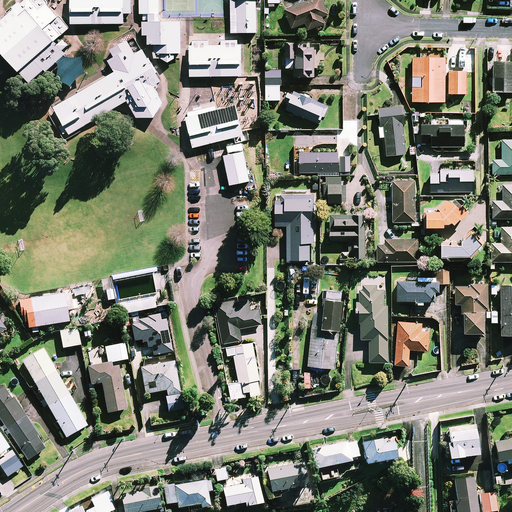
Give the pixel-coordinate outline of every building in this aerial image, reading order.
[(41,12),(30,0),(29,0),(0,25),(0,48),(21,73),(32,86),(68,56),(65,52),(70,48),(65,42),(60,46),(57,43),(71,31),(48,6),(41,12)] [(73,0),(73,26),(127,26),(127,16),(134,16),(133,0),(73,0)] [(151,23),(145,23),(145,37),(149,37),(149,46),(156,46),(156,54),(155,54),(156,60),(177,60),(177,55),(184,55),(184,23),(162,23),(161,0),(142,0),(142,16),(151,16),(151,23)] [(328,15),(323,0),(314,0),(285,9),(291,28),(305,24),(307,31),(324,26),(321,17),(328,15)] [(259,1),(233,1),(233,18),(233,35),(259,35),(259,1)] [(137,55),(129,41),(112,51),(116,58),(110,62),(117,73),(55,109),(71,136),(129,103),(139,119),(165,104),(155,87),(163,83),(145,51),(137,55)] [(194,47),(192,47),(192,79),(244,78),(244,46),(240,46),(240,42),(223,42),(223,46),(211,47),(211,42),(194,42),(194,47)] [(314,48),(303,48),(303,44),(285,44),(284,59),(294,59),(294,77),(314,78),(314,68),(320,68),(321,45),(314,45),(314,48)] [(444,102),(445,59),(441,59),(441,49),(421,48),(420,58),(413,58),(412,102),(444,102)] [(511,62),(493,62),(493,92),(511,92),(511,62)] [(280,101),(281,72),(266,71),(265,100),(280,101)] [(466,94),(466,72),(448,72),(448,94),(466,94)] [(320,125),(328,107),(295,93),(294,96),(288,93),(284,101),(289,103),(286,110),(320,125)] [(245,133),(238,106),(209,113),(188,119),(196,150),(246,137),(245,133)] [(405,125),(404,107),(378,109),(380,138),(385,137),(386,156),(405,155),(403,125),(405,125)] [(464,147),(464,121),(448,121),(448,125),(421,125),(421,144),(431,144),(431,147),(464,147)] [(350,176),(350,134),(338,133),(338,153),(299,153),(299,173),(320,173),(320,184),(324,184),(324,203),(346,203),(346,185),(340,185),(340,175),(350,176)] [(511,140),(502,140),(502,160),(493,160),(493,174),(511,174),(511,140)] [(252,182),(245,153),(225,157),(232,187),(252,182)] [(473,192),(473,171),(441,171),(441,174),(430,174),(431,192),(473,192)] [(393,181),(393,222),(411,222),(411,226),(420,226),(420,213),(415,213),(415,181),(393,181)] [(511,185),(503,186),(502,201),(493,201),(493,219),(511,218),(511,185)] [(315,194),(276,193),(275,226),(288,226),(287,260),(310,260),(310,243),(314,243),(315,194)] [(442,227),(442,224),(452,224),(454,225),(468,212),(461,205),(457,208),(447,198),(437,208),(441,212),(426,211),(426,227),(442,227)] [(364,258),(365,215),(330,215),(330,242),(349,242),(349,258),(364,258)] [(439,238),(438,259),(471,260),(471,257),(485,244),(471,228),(460,238),(439,238)] [(511,228),(502,228),(502,244),(492,244),(492,262),(511,261),(511,228)] [(418,262),(418,240),(385,240),(385,245),(377,245),(377,262),(418,262)] [(431,278),(419,278),(419,282),(398,282),(397,301),(417,301),(417,305),(423,305),(423,301),(434,302),(435,292),(439,292),(439,283),(449,284),(449,267),(432,266),(431,278)] [(376,290),(376,277),(359,277),(360,339),(370,339),(370,362),(388,362),(388,306),(384,306),(384,290),(376,290)] [(487,284),(470,284),(470,287),(455,287),(455,305),(464,305),(464,333),(484,333),(484,309),(487,309),(487,284)] [(511,285),(501,286),(500,335),(511,334),(511,285)] [(110,302),(117,301),(115,291),(108,292),(110,302)] [(342,293),(325,292),(323,315),(313,314),(308,366),(335,369),(342,293)] [(67,295),(23,302),(25,318),(27,318),(28,324),(31,324),(32,330),(72,323),(67,295)] [(251,310),(249,299),(215,304),(222,344),(242,340),(240,328),(262,325),(259,309),(251,310)] [(120,317),(158,310),(156,300),(118,307),(120,317)] [(161,321),(160,315),(130,321),(135,342),(146,340),(148,347),(151,346),(153,356),(172,352),(166,320),(161,321)] [(422,324),(398,322),(395,365),(408,366),(410,349),(427,351),(429,332),(421,331),(422,324)] [(80,330),(62,333),(65,350),(84,347),(83,345),(80,330)] [(260,379),(253,343),(226,348),(228,356),(234,355),(239,382),(229,384),(231,399),(246,397),(245,392),(250,391),(251,396),(261,394),(258,380),(260,379)] [(124,344),(105,348),(108,363),(88,367),(91,385),(102,383),(108,413),(126,410),(118,367),(112,368),(111,363),(127,359),(124,344)] [(88,426),(44,350),(23,362),(67,438),(88,426)] [(183,409),(174,362),(140,368),(145,395),(164,391),(168,412),(183,409)] [(13,400),(4,387),(0,390),(0,418),(28,461),(47,448),(15,399),(13,400)] [(479,456),(475,426),(449,429),(451,442),(447,443),(449,460),(479,456)] [(23,467),(0,432),(0,465),(8,477),(23,467)] [(383,444),(382,439),(362,442),(366,465),(397,459),(394,442),(383,444)] [(511,464),(511,439),(494,443),(498,463),(507,461),(508,465),(511,464)] [(358,457),(355,441),(312,449),(316,469),(351,462),(350,458),(358,457)] [(307,486),(303,463),(267,469),(271,492),(307,486)] [(228,479),(226,468),(215,470),(217,481),(228,479)] [(262,504),(256,473),(230,478),(231,486),(223,488),(226,507),(244,503),(245,507),(262,504)] [(456,479),(456,502),(448,502),(448,511),(475,511),(476,479),(456,479)] [(155,480),(149,482),(150,488),(140,490),(140,492),(122,495),(124,511),(141,511),(161,508),(155,480)] [(212,491),(210,480),(164,487),(166,504),(177,503),(177,508),(187,507),(188,511),(210,508),(208,492),(212,491)] [(109,511),(115,509),(107,492),(79,505),(80,507),(70,511),(109,511)] [(491,511),(497,511),(495,493),(480,494),(481,511),(491,511)]
